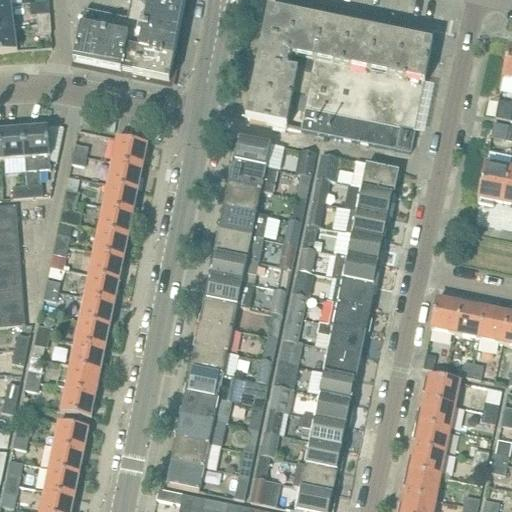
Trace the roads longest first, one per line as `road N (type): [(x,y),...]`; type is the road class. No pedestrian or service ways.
road 1 (tertiary): [(119,511),(197,121)]
road 2 (residential): [(419,274),(475,0)]
road 3 (residential): [(370,511),(419,274)]
road 4 (residential): [(197,121),(57,89)]
road 5 (tertiary): [(197,121),(220,0)]
